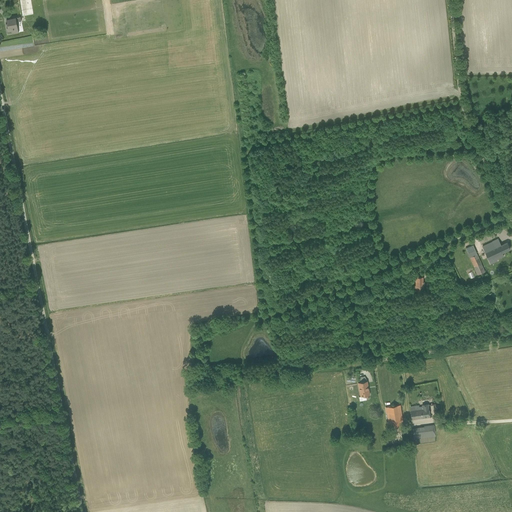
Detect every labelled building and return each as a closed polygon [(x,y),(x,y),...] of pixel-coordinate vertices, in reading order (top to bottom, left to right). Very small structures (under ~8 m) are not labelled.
[(93,0),(22,0),(24,11),(94,3),(93,0)] [(15,20),(5,22),(6,33),(17,32),(15,20)] [(491,242),(482,246),(490,263),(497,260),(497,259),(503,256),(502,253),(510,249),(507,242),(499,246),(496,240),(491,242)] [(462,247),(466,257),(474,253),(470,243),(462,247)] [(477,254),(469,258),(478,275),(485,272),(477,254)] [(471,269),(460,275),(465,286),(476,281),(471,269)] [(358,382),(360,396),(370,395),(367,381),(358,382)] [(403,425),(400,405),(391,406),(391,401),(390,402),(388,394),(382,395),(383,400),(384,402),(387,401),(387,406),(386,407),(389,423),(387,424),(387,428),(390,427),(398,426),(403,425)] [(409,407),(411,419),(430,416),(428,408),(428,404),(422,405),(422,406),(419,406),(419,405),(409,407)] [(420,428),(413,429),(414,438),(435,436),(433,426),(423,427),(423,429),(420,429),(420,428)]
